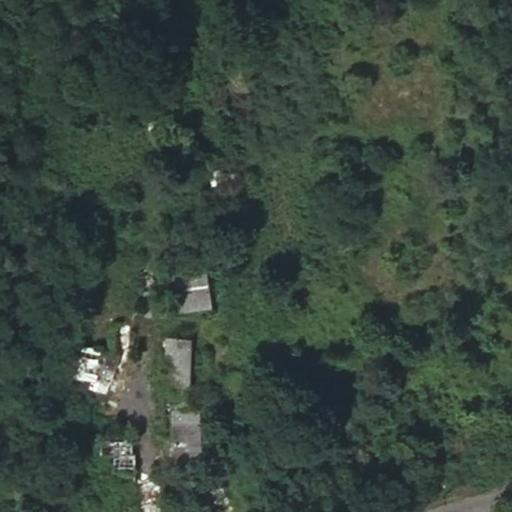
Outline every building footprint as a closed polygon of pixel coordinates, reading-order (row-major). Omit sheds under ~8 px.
[(193,272),(162,275),(165,311),(197,309),(193,272)] [(189,391),(192,337),(166,335),(162,390),(189,391)] [(115,383),(119,349),(69,345),(66,378),(115,383)] [(203,408),(173,407),(170,458),(200,460),(203,408)] [(131,459),(110,460),(112,476),(133,474),(131,459)] [(231,511),(230,486),(205,487),(207,511),(231,511)]
